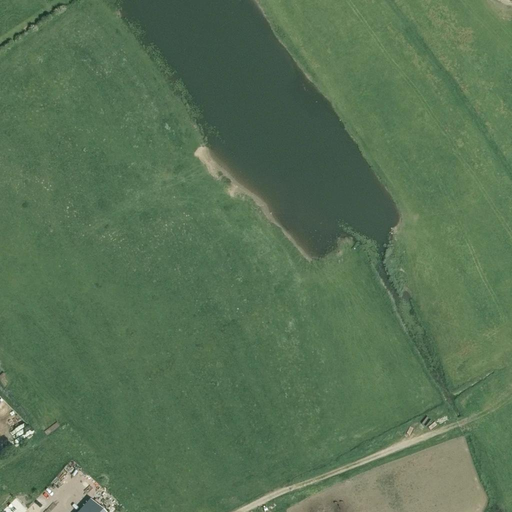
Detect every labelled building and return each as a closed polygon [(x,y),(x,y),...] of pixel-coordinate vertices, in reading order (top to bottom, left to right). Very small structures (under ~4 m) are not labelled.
[(6,423),(13,434),(23,428),(16,417),(6,423)] [(27,427),(17,434),(24,443),(33,437),(27,427)] [(75,472),(66,483),(79,493),(87,482),(75,472)] [(52,511),(61,511),(77,500),(69,490),(49,507),(52,511)] [(112,491),(109,496),(120,504),(123,499),(112,491)] [(102,511),(90,501),(79,511),(102,511)]
